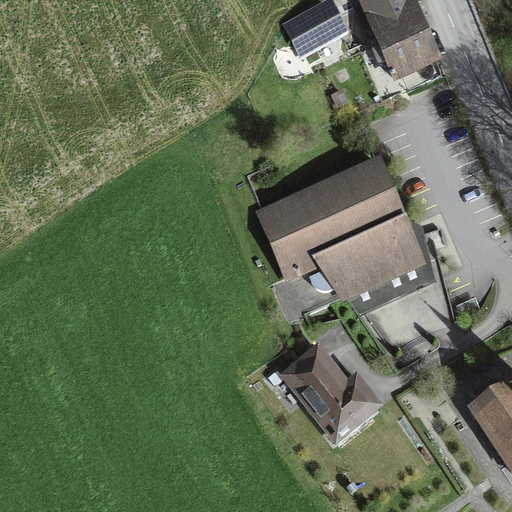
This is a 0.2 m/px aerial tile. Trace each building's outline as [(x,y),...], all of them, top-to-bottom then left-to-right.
[(403,75),(410,92),(442,78),(409,0),(370,0),(364,3),(396,78),(403,75)] [(305,55),(342,36),(328,8),(290,26),(305,55)] [(320,265),(326,273),(310,280),(312,284),(313,286),(315,289),(316,290),(319,292),(321,293),(323,293),(326,294),(328,294),(331,293),(333,292),(335,291),(337,289),(344,299),(373,287),(375,292),(386,287),(384,282),(421,267),(404,228),(379,167),(262,217),(288,279),(320,265)] [(357,383),(347,391),(318,354),(287,378),(337,441),(377,409),(364,392),(357,383)] [(511,386),(511,385),(473,411),(511,470),(511,386)]
